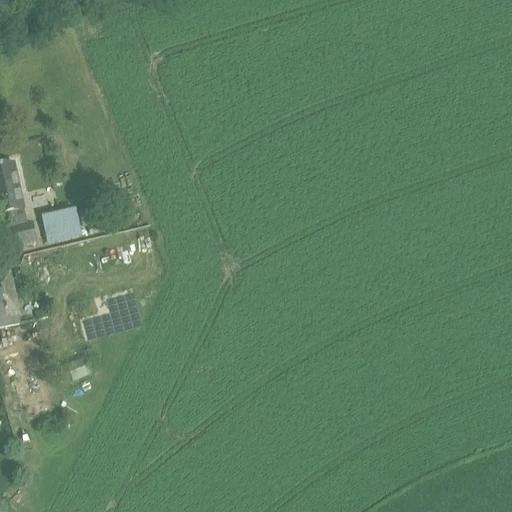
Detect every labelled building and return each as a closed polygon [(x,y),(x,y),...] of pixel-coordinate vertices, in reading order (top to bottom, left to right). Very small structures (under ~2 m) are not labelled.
[(0,232),(4,251),(36,244),(31,225),(33,225),(32,221),(25,222),(23,211),(12,165),(0,167),(0,232)] [(52,218),(56,233),(69,229),(66,214),(52,218)] [(88,234),(99,233),(98,216),(87,217),(88,234)] [(0,329),(19,326),(6,264),(0,264),(0,329)] [(65,365),(73,383),(92,375),(85,357),(65,365)] [(34,380),(45,377),(40,363),(30,366),(34,380)]
